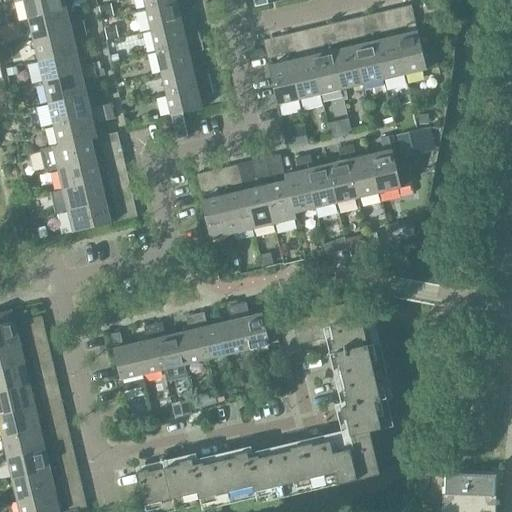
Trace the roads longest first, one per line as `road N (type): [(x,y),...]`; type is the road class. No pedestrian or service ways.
road 1 (residential): [(49,265),(79,278),(173,256),(150,163),(254,137),(233,46),(241,26)]
road 2 (residential): [(289,340),(310,422),(99,469)]
road 3 (residential): [(99,469),(49,265)]
road 4 (residential): [(241,26),(376,0)]
